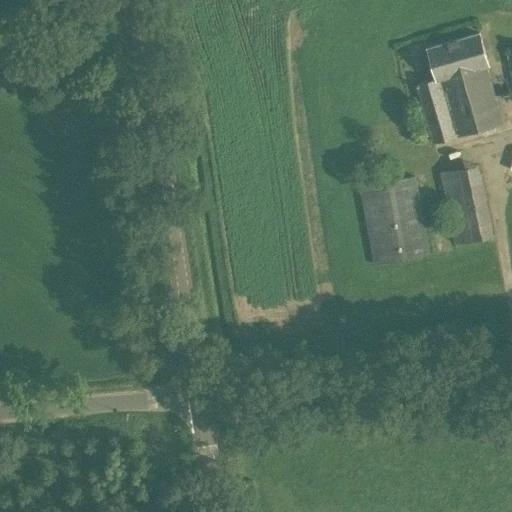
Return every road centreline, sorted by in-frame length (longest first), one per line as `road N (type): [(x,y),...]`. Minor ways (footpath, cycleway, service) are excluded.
road 1 (tertiary): [(197,392),(139,0)]
road 2 (unclassified): [(197,392),(511,367)]
road 3 (unclassified): [(0,409),(197,392)]
road 4 (tertiary): [(214,511),(197,392)]
